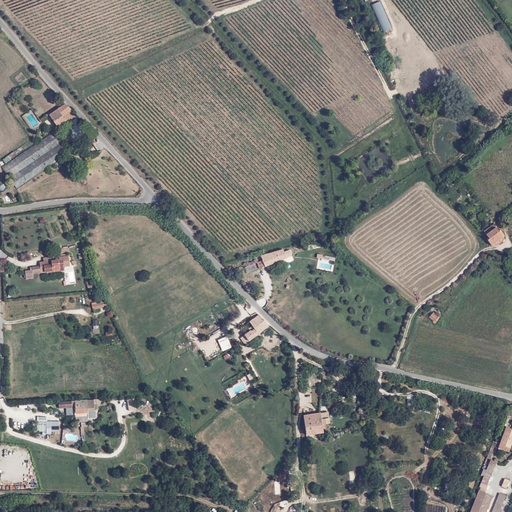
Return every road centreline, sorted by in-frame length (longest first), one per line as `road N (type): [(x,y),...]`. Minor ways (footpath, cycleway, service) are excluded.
road 1 (unclassified): [(153,195),(304,346),(511,396)]
road 2 (track): [(0,3),(76,85),(197,29)]
road 3 (track): [(0,492),(188,494),(229,511)]
road 4 (unclassified): [(0,21),(153,195)]
road 5 (unclassified): [(153,195),(0,210)]
